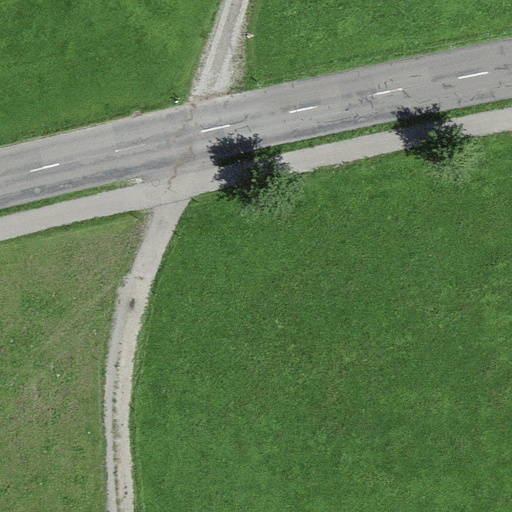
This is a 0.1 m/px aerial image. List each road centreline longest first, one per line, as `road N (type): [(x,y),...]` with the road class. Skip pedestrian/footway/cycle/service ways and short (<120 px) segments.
road 1 (tertiary): [(511,71),(202,128),(0,178)]
road 2 (track): [(240,0),(202,128)]
